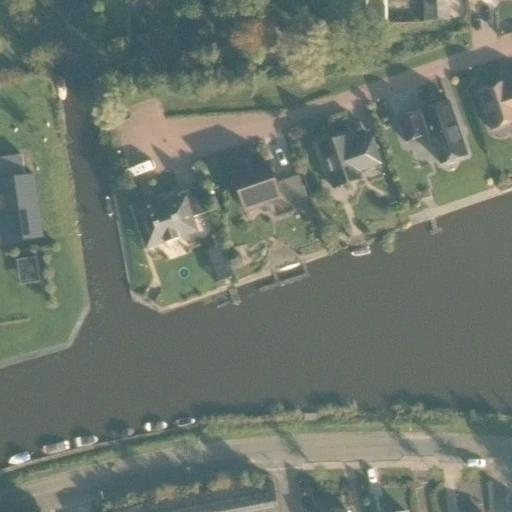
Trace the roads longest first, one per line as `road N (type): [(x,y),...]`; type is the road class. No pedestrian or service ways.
road 1 (unclassified): [(0,509),(233,454),(384,447),(511,453)]
road 2 (residential): [(149,145),(284,122),(511,45)]
